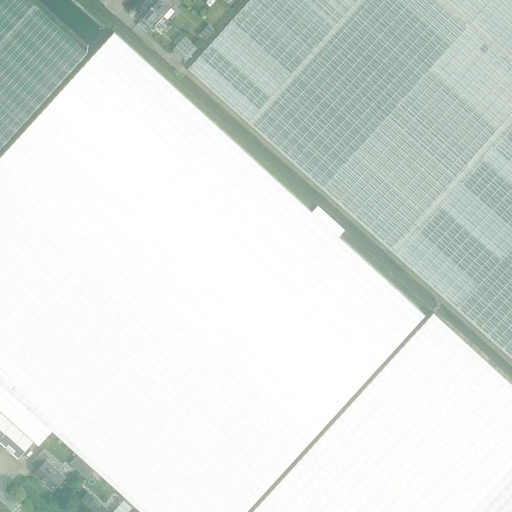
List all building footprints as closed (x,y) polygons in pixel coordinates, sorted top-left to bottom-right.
[(0,0),(0,149),(88,53),(29,0),(0,0)] [(163,16),(145,0),(141,0),(139,3),(140,5),(137,9),(144,15),(140,20),(141,20),(137,24),(137,25),(141,20),(152,30),(163,16)] [(145,0),(163,16),(176,3),(172,0),(145,0)] [(511,0),(250,0),(189,69),(511,357),(511,0)] [(115,33),(0,158),(0,366),(37,326),(48,314),(134,220),(194,153),(218,127),(115,33)] [(185,38),(175,49),(187,60),(197,48),(185,38)] [(37,326),(0,366),(0,371),(26,396),(64,430),(58,436),(141,511),(245,511),(305,447),(421,319),(425,315),(339,237),(312,212),(218,127),(194,153),(134,220),(48,314),(37,326)] [(251,511),(511,511),(511,384),(433,313),(251,511)] [(0,442),(18,459),(34,441),(39,445),(52,431),(58,436),(64,430),(26,396),(0,371),(0,442)] [(66,477),(47,460),(50,457),(43,450),(31,463),(38,470),(35,473),(54,490),(66,477)] [(84,511),(106,511),(109,510),(89,492),(77,505),(84,511)] [(128,511),(132,508),(124,500),(112,511),(128,511)]
